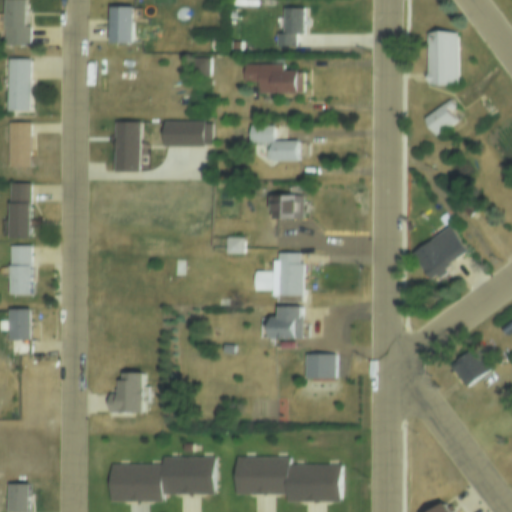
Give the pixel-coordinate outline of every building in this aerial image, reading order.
[(2,0),(24,0),(24,26),(27,26),(27,46),(2,47),(2,0)] [(282,7),(302,7),(302,33),(294,33),(294,46),(276,47),(275,33),(282,33),(282,7)] [(132,9),(132,46),(109,46),(109,9),(132,9)] [(425,33),(456,32),(456,82),(426,82),(425,33)] [(231,39),(241,39),(241,50),(232,50),(231,39)] [(192,57),(208,56),(208,76),(193,76),(192,57)] [(6,59),(27,59),(27,114),(7,114),(6,59)] [(281,70),(302,70),(302,92),(258,92),(258,82),(243,82),(243,65),(281,64),(281,70)] [(477,101),(485,95),(495,109),(487,115),(477,101)] [(448,97),(456,109),(450,113),(455,120),(433,135),(420,117),(448,97)] [(163,119),(202,119),(202,145),(163,145),(163,119)] [(28,120),(29,166),(8,167),(7,120),(28,120)] [(116,120),(137,120),(138,172),(116,172),(116,120)] [(272,141),(296,141),(296,161),(266,161),(266,143),(250,143),(250,124),(272,124),(272,141)] [(8,183),(28,183),(28,240),(8,240),(8,183)] [(271,193),(300,193),(300,220),(272,220),(271,193)] [(448,226),(466,251),(449,264),(450,266),(430,280),(410,253),(448,226)] [(227,233),(243,233),(243,252),(227,252),(227,233)] [(8,246),(27,246),(27,297),(8,297),(8,246)] [(299,263),(303,263),(303,296),(272,296),(272,288),(254,288),(254,268),(272,268),(272,260),(277,260),(277,253),(299,253),(299,263)] [(172,256),(181,256),(182,274),(172,274),(172,256)] [(296,316),(302,316),(302,339),(269,339),(269,316),(277,316),(277,307),(295,307),(296,316)] [(7,310),(26,310),(26,344),(7,344),(7,310)] [(224,339),(234,340),(233,349),(223,348),(224,339)] [(471,348),(489,373),(465,390),(448,365),(471,348)] [(307,351),(334,351),(334,377),(308,377),(307,351)] [(121,374),(140,374),(141,419),(110,419),(109,395),(116,395),(116,382),(121,381),(121,374)] [(213,452),(213,490),(161,491),(161,500),(110,500),(109,463),(161,463),(161,453),(213,452)] [(288,460),(340,459),(340,499),(287,499),(286,491),(236,491),(235,453),(288,453),(288,460)] [(6,511),(6,486),(26,485),(26,511),(6,511)]
